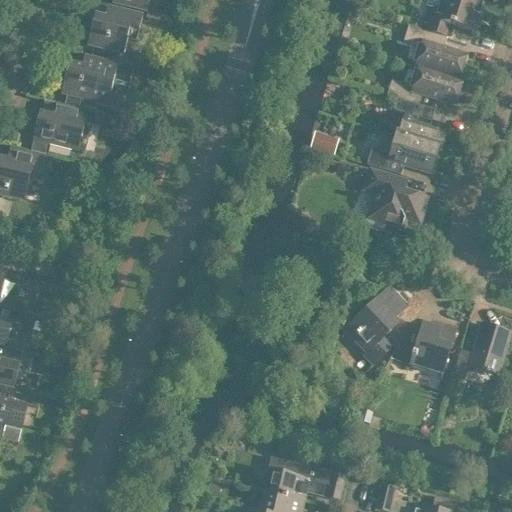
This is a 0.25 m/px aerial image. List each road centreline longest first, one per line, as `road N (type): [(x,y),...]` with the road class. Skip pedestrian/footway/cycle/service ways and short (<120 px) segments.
road 1 (tertiary): [(82,511),(248,43),(256,0)]
road 2 (residential): [(511,276),(474,256),(464,231),(511,59)]
